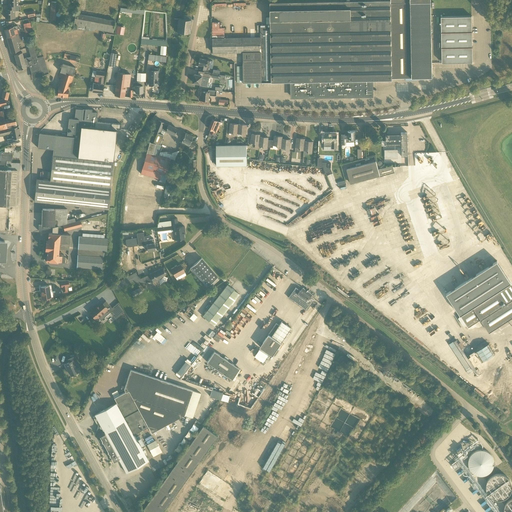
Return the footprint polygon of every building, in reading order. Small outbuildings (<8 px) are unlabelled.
[(349,0),(349,2),(270,3),(270,27),(260,27),(260,37),(213,38),(213,53),(243,53),(243,83),(292,82),(292,97),(371,95),(371,81),(392,80),(392,78),(432,77),(431,3),(430,0),(349,0)] [(15,5),(8,5),(8,9),(5,9),(5,18),(15,18),(15,5)] [(75,13),(73,25),(113,32),(115,20),(75,13)] [(442,63),(472,62),(471,16),(441,17),(442,63)] [(183,19),(181,19),(178,19),(177,32),(190,33),(191,19),(183,19)] [(219,21),(212,22),(212,35),(224,35),(224,27),(219,27),(219,21)] [(6,36),(14,34),(18,33),(16,25),(4,29),(6,36)] [(117,26),(116,33),(124,34),(125,27),(117,26)] [(20,50),(17,42),(17,40),(19,39),(19,40),(22,39),(20,34),(14,35),(14,34),(6,36),(11,52),(20,50)] [(37,58),(33,46),(28,47),(31,57),(24,59),(22,52),(14,54),(14,55),(15,55),(17,64),(19,69),(22,68),(22,69),(26,67),(29,66),(32,77),(35,77),(35,78),(35,77),(41,75),(37,58)] [(115,66),(117,53),(114,53),(111,53),(108,66),(115,66)] [(37,58),(41,75),(49,73),(44,56),(37,58)] [(208,64),(209,60),(200,58),(199,64),(201,65),(200,69),(208,71),(210,64),(208,64)] [(57,96),(67,97),(67,88),(74,72),(75,67),(62,63),(60,71),(61,72),(58,77),(61,78),(57,88),(57,96)] [(92,91),(102,93),(104,78),(104,71),(96,70),(95,77),(99,77),(98,83),(99,83),(99,85),(93,84),(92,91)] [(158,71),(149,71),(149,85),(156,85),(157,80),(158,80),(158,71)] [(136,81),(145,81),(146,73),(137,72),(136,81)] [(115,95),(124,96),(125,85),(128,85),(129,74),(123,73),(123,74),(117,73),(115,95)] [(203,76),(199,75),(195,74),(194,79),(192,79),(191,82),(201,84),(200,85),(207,87),(210,74),(204,73),(203,76)] [(135,93),(142,93),(142,85),(140,85),(140,82),(133,82),(133,85),(134,85),(134,89),(135,89),(135,93)] [(208,92),(207,92),(202,91),(201,96),(200,96),(199,100),(203,100),(205,101),(205,100),(209,101),(209,95),(216,96),(217,91),(215,91),(208,90),(208,92)] [(92,112),(92,109),(85,109),(85,110),(83,110),(83,109),(76,109),(75,119),(69,118),(67,133),(69,133),(69,136),(67,136),(66,136),(39,133),(37,148),(53,149),(50,180),(36,179),(34,201),(109,209),(117,130),(117,129),(121,129),(121,124),(111,123),(95,121),(96,118),(97,112),(92,112)] [(0,110),(0,128),(17,125),(15,118),(5,121),(3,110),(0,110)] [(215,135),(221,122),(213,119),(209,128),(211,129),(210,133),(215,135)] [(157,123),(150,141),(155,142),(160,143),(163,135),(160,134),(162,131),(165,132),(166,131),(174,134),(176,128),(168,124),(168,125),(163,124),(164,122),(158,120),(157,123)] [(237,134),(238,124),(230,123),(228,133),(233,133),(233,136),(237,136),(237,134)] [(238,124),(237,134),(242,134),(242,137),(245,137),(247,125),(238,124)] [(18,138),(21,137),(19,126),(0,130),(1,135),(11,133),(12,138),(7,140),(7,143),(18,141),(18,138)] [(347,133),(348,139),(346,139),(346,146),(354,146),(354,139),(354,138),(355,138),(355,131),(347,131),(347,133)] [(401,136),(400,136),(387,136),(386,136),(386,145),(401,145),(401,156),(408,156),(407,132),(401,133),(401,136)] [(185,144),(186,145),(186,144),(189,146),(190,145),(194,147),(196,143),(191,141),(193,136),(186,133),(181,143),(184,145),(185,144)] [(259,146),(260,136),(260,134),(252,133),(250,143),(255,144),(255,146),(258,146),(259,146)] [(337,140),(337,133),(324,133),(324,140),(324,146),(332,146),(332,148),(337,148),(337,140)] [(268,137),(260,136),(259,146),(264,147),(263,149),(267,149),(268,137)] [(281,148),(282,139),(283,136),(274,136),(273,145),(278,146),(278,148),(281,148)] [(304,151),(305,141),(305,139),(296,138),(295,148),(300,148),(300,150),(304,151)] [(282,139),(281,148),(286,149),(286,151),(289,151),(291,139),(282,139)] [(166,174),(171,158),(153,153),(155,142),(150,141),(149,141),(142,168),(166,174)] [(305,141),(304,151),(308,151),(308,153),(311,153),(313,142),(305,141)] [(216,166),(247,165),(247,145),(216,145),(216,166)] [(398,158),(397,149),(385,150),(385,159),(398,158)] [(0,158),(0,157),(0,164),(5,165),(6,165),(6,160),(12,161),(12,152),(0,152),(0,158)] [(395,172),(393,165),(378,170),(376,161),(347,169),(351,184),(380,176),(380,177),(395,172)] [(11,170),(0,169),(0,205),(9,206),(11,170)] [(39,225),(38,231),(53,227),(58,225),(67,223),(75,221),(75,218),(67,220),(67,209),(42,208),(42,225),(39,225)] [(67,223),(58,225),(58,226),(63,225),(64,230),(82,226),(81,222),(80,220),(78,220),(75,221),(67,223)] [(183,230),(185,230),(184,226),(178,227),(177,222),(171,223),(172,225),(161,227),(162,231),(174,229),(176,239),(184,238),(183,230)] [(58,228),(58,226),(58,225),(53,227),(52,233),(49,233),(48,241),(46,240),(45,251),(47,251),(47,256),(46,256),(45,257),(45,259),(46,261),(58,262),(59,261),(65,261),(65,255),(60,255),(60,253),(59,253),(60,248),(69,249),(70,243),(69,243),(70,235),(58,234),(58,228)] [(146,244),(147,251),(155,250),(154,238),(144,240),(144,238),(143,232),(137,233),(139,245),(146,244)] [(107,250),(108,238),(79,236),(77,267),(102,269),(104,250),(107,250)] [(138,245),(136,237),(126,239),(127,247),(138,245)] [(201,258),(190,268),(207,286),(218,276),(201,258)] [(511,316),(511,283),(511,282),(497,260),(446,293),(460,314),(469,327),(481,319),(489,332),(511,316)] [(177,280),(186,275),(180,264),(175,267),(174,267),(171,269),(177,280)] [(166,275),(163,268),(149,274),(153,283),(159,281),(158,279),(166,275)] [(66,286),(69,286),(68,281),(61,282),(62,287),(63,287),(63,292),(67,291),(66,286)] [(215,325),(239,294),(228,284),(204,316),(215,325)] [(41,291),(42,299),(51,297),(49,285),(41,287),(41,291)] [(133,297),(143,292),(140,287),(130,292),(133,297)] [(310,298),(312,295),(303,288),(301,291),(300,290),(296,288),(288,298),(307,311),(314,301),(310,298)] [(103,304),(102,302),(96,307),(95,308),(94,307),(91,310),(92,311),(90,313),(96,319),(98,317),(101,320),(105,317),(102,314),(107,310),(109,312),(109,311),(112,309),(112,308),(106,301),(103,304)] [(112,308),(112,309),(119,317),(125,312),(122,309),(119,303),(112,308)] [(309,321),(303,319),(300,328),(306,330),(309,321)] [(276,323),(260,347),(273,355),(291,328),(282,321),(279,325),(276,323)] [(450,343),(465,370),(471,367),(473,371),(475,370),(457,339),(450,343)] [(488,344),(476,351),(483,361),(495,354),(488,344)] [(263,361),(268,354),(260,349),(255,356),(263,361)] [(239,368),(221,356),(214,351),(207,362),(232,379),(239,368)] [(71,375),(78,372),(73,360),(65,364),(67,370),(68,369),(71,375)] [(151,432),(184,415),(193,390),(131,369),(124,389),(125,392),(114,398),(117,403),(95,415),(100,425),(99,425),(97,430),(98,430),(99,432),(98,432),(114,462),(119,459),(126,472),(148,460),(135,436),(144,432),(143,430),(148,427),(151,432)] [(215,390),(213,398),(220,399),(226,401),(227,396),(222,395),(225,386),(222,385),(220,391),(215,390)] [(143,509),(147,511),(162,511),(217,436),(203,425),(143,509)] [(188,431),(184,436),(189,440),(193,435),(188,431)] [(147,445),(153,456),(162,452),(156,440),(147,445)] [(233,487),(208,470),(199,483),(224,500),(233,487)] [(386,510),(388,511),(392,511),(394,510),(396,511),(400,508),(399,508),(404,502),(403,501),(409,494),(404,489),(386,510)]
